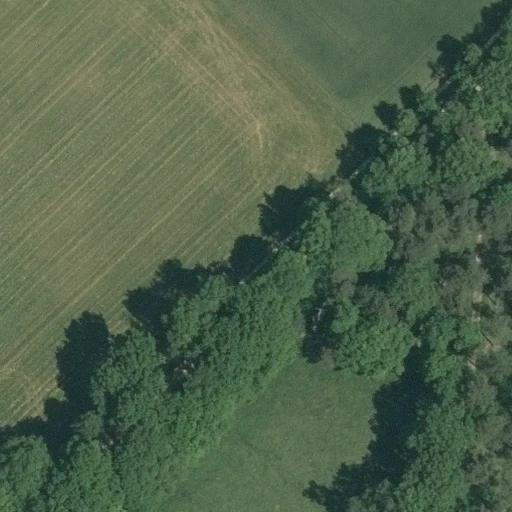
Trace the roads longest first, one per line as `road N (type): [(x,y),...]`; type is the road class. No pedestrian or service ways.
road 1 (track): [(469,97),(45,511)]
road 2 (track): [(454,511),(490,190),(487,134),(469,97)]
